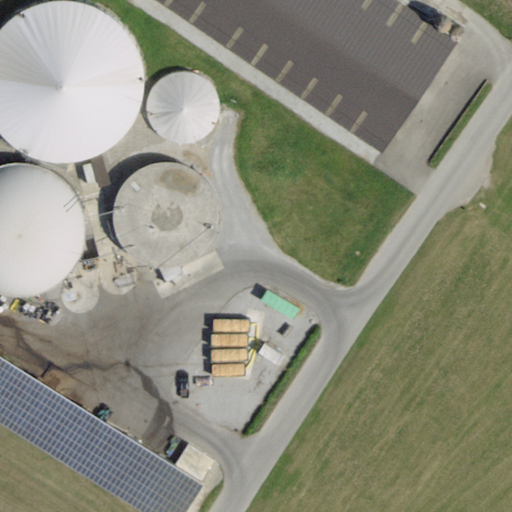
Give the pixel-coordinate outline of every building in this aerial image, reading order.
[(98,154),(122,139),(139,117),(148,90),(148,62),(138,36),(119,14),(94,0),(38,0),(18,11),(0,28),(0,126),(1,128),(20,146),(44,157),(70,160),(98,154)] [(164,0),(382,148),(458,37),(403,0),(164,0)] [(201,141),(212,135),(220,125),(224,113),(224,100),(220,88),(212,78),(201,72),(189,69),(177,70),(166,75),(157,84),(151,94),(149,106),(151,118),(157,129),(165,137),(176,142),(188,144),(201,141)] [(187,263),(203,255),(215,241),(222,224),(223,205),(217,188),(206,173),(190,163),(172,159),(155,161),(140,168),(127,180),(119,194),(116,211),(118,228),(125,243),(137,256),(152,264),(169,266),(187,263)] [(46,289),(65,277),(80,259),(87,237),(87,214),(78,192),(63,175),(43,164),(20,160),(0,163),(0,289),(2,291),(23,293),(46,289)] [(0,361),(0,427),(145,511),(185,511),(218,457),(187,440),(174,462),(0,361)]
